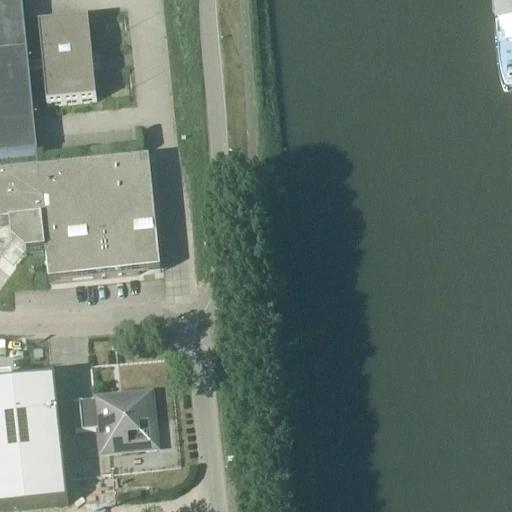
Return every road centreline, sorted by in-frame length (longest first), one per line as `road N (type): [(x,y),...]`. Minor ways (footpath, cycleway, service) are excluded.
road 1 (tertiary): [(187,336),(220,273),(206,0)]
road 2 (unclassified): [(174,324),(144,0)]
road 3 (tertiary): [(218,511),(205,369),(187,336)]
road 4 (unclassified): [(174,324),(147,315),(0,324)]
